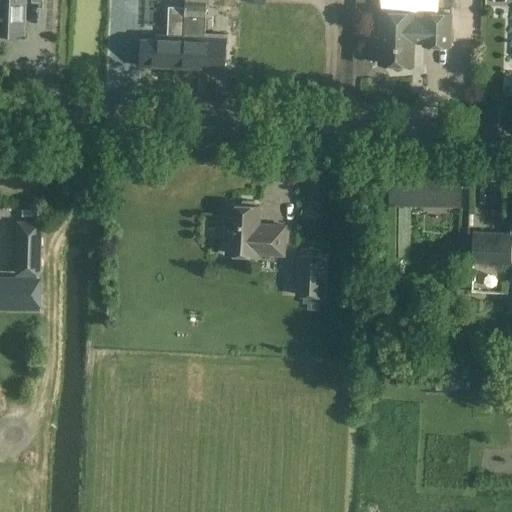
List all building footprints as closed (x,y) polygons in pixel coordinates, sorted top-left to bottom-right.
[(0,0),(0,33),(21,35),(22,0),(0,0)] [(184,0),(185,8),(184,21),(184,34),(183,34),(182,68),(224,70),(225,42),(225,38),(221,33),(214,33),(210,37),(209,41),(205,41),(205,20),(205,0),(184,0)] [(184,21),(185,8),(169,7),(169,20),(184,21)] [(375,49),(373,51),(373,53),(373,56),(374,58),(376,59),(379,60),(379,63),(413,65),(413,45),(450,46),(451,14),(381,11),(379,47),(377,47),(375,49)] [(140,67),(182,68),(183,34),(164,33),(163,39),(141,39),(140,67)] [(389,167),(388,201),(461,203),(462,169),(389,167)] [(224,220),(223,237),(227,237),(226,254),(257,255),(257,253),(283,255),(285,226),(258,224),(259,206),(256,206),(254,201),(243,201),(241,205),(229,204),(228,221),(224,220)] [(511,201),(511,234),(473,232),(472,263),(510,264),(511,242),(511,201)] [(19,274),(39,275),(41,223),(21,222),(19,274)] [(324,297),(326,257),(302,256),(300,296),(324,297)]
